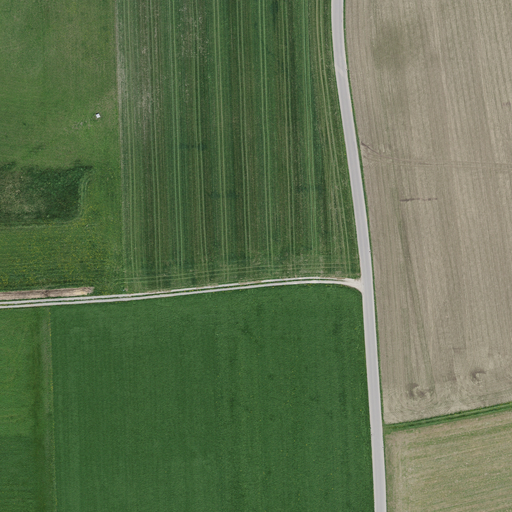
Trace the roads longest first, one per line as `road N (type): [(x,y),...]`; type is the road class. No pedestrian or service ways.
road 1 (unclassified): [(380,511),(337,0)]
road 2 (track): [(367,286),(300,280),(0,304)]
road 3 (track): [(376,430),(511,405)]
